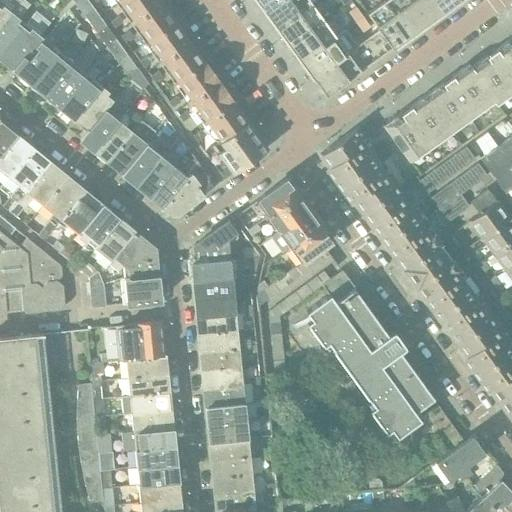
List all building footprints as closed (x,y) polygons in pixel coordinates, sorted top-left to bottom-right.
[(0,53),(23,26),(17,21),(19,18),(18,18),(33,0),(14,0),(13,2),(17,5),(11,12),(0,25),(0,53)] [(92,8),(86,0),(72,0),(85,17),(92,8)] [(132,22),(159,3),(157,0),(121,0),(118,3),(132,22)] [(254,0),(265,14),(283,0),(254,0)] [(277,30),(312,5),(307,0),(283,0),(265,14),(277,30)] [(426,25),(407,0),(386,0),(384,2),(409,37),(426,25)] [(442,13),(432,0),(407,0),(426,25),(442,13)] [(458,0),(457,0),(432,0),(442,13),(459,1),(458,0)] [(409,37),(384,2),(367,14),(392,49),(409,37)] [(174,23),(159,3),(132,22),(147,42),(174,23)] [(289,47),(324,22),(312,5),(277,30),(289,47)] [(0,25),(11,12),(3,6),(1,8),(0,7),(0,25)] [(103,23),(92,8),(85,17),(96,32),(103,23)] [(355,8),(348,13),(355,23),(362,18),(355,8)] [(11,69),(39,35),(50,22),(36,11),(23,26),(0,53),(0,59),(11,69)] [(325,97),(392,49),(367,14),(366,15),(378,31),(347,54),(348,55),(313,80),(325,97)] [(114,28),(122,23),(118,17),(111,23),(114,28)] [(362,18),(355,23),(362,33),(369,28),(362,18)] [(301,63),(336,38),(324,22),(289,47),(301,63)] [(114,38),(103,23),(96,32),(107,47),(114,38)] [(188,43),(174,23),(147,42),(161,62),(188,43)] [(84,31),(80,24),(73,32),(79,37),(84,31)] [(31,85),(56,53),(50,48),(52,46),(59,36),(52,30),(44,39),(39,35),(11,69),(17,74),(31,85)] [(133,38),(129,32),(121,38),(125,43),(133,38)] [(125,53),(114,38),(107,47),(118,62),(125,53)] [(313,80),(348,55),(347,54),(336,38),(301,63),(313,80)] [(511,91),(511,38),(471,68),(496,103),(511,91)] [(202,63),(188,43),(161,62),(176,82),(202,63)] [(45,96),(72,62),(64,56),(62,58),(56,53),(31,85),(45,96)] [(136,69),(125,53),(118,62),(130,78),(143,89),(148,85),(137,69),(136,69)] [(143,68),(151,63),(147,58),(140,63),(143,68)] [(190,102),(218,81),(204,61),(202,63),(176,82),(190,102)] [(59,108),(84,77),(77,71),(80,68),(72,62),(45,96),(59,108)] [(451,131),(492,102),(494,105),(496,103),(471,68),(468,65),(425,96),(451,131)] [(72,118),(99,84),(100,85),(106,78),(99,71),(93,79),(91,78),(89,80),(84,77),(59,108),(72,118)] [(154,83),(162,77),(158,72),(150,78),(154,83)] [(233,102),(218,81),(190,102),(205,122),(232,103),(233,102)] [(86,130),(110,101),(111,99),(106,94),(108,92),(100,85),(99,84),(72,118),(86,130)] [(451,131),(425,96),(383,127),(409,162),(423,151),(451,131)] [(172,108),(180,103),(176,98),(168,103),(172,108)] [(92,150),(124,112),(110,101),(86,130),(78,139),(92,150)] [(246,122),(232,103),(205,122),(219,142),(246,122)] [(160,112),(154,104),(151,107),(156,115),(160,112)] [(106,162),(130,133),(124,128),(135,114),(127,109),(124,112),(92,150),(106,162)] [(182,123),(190,117),(186,112),(178,117),(182,123)] [(224,180),(266,150),(246,122),(219,142),(213,146),(228,168),(220,175),(224,180)] [(0,153),(14,136),(0,124),(0,153)] [(120,173),(144,145),(155,132),(148,125),(137,139),(130,133),(106,162),(120,173)] [(377,134),(371,126),(365,129),(371,138),(377,134)] [(197,143),(205,137),(201,132),(193,137),(197,143)] [(394,190),(377,167),(352,132),(320,155),(328,168),(326,169),(351,203),(353,202),(361,213),(394,190)] [(511,135),(497,147),(511,167),(511,135)] [(0,172),(7,179),(31,150),(14,136),(0,153),(0,172)] [(188,150),(182,142),(175,151),(182,156),(188,150)] [(134,185),(158,156),(144,145),(120,173),(134,185)] [(511,187),(511,167),(497,147),(480,159),(504,193),(511,187)] [(474,160),(465,148),(460,152),(469,164),(474,160)] [(8,212),(47,163),(31,150),(7,179),(17,187),(2,207),(8,212)] [(469,164),(460,152),(454,156),(463,168),(469,164)] [(149,196),(172,168),(158,156),(134,185),(149,196)] [(463,168),(454,156),(448,160),(453,166),(457,173),(463,168)] [(195,171),(199,166),(194,159),(189,163),(184,169),(191,174),(195,171)] [(443,174),(453,166),(448,160),(438,167),(443,174)] [(41,207),(65,178),(47,163),(8,212),(15,218),(31,198),(41,207)] [(486,177),(477,164),(470,170),(479,182),(480,181),(486,177)] [(204,173),(199,166),(195,171),(196,173),(203,174),(204,173)] [(447,180),(457,173),(453,166),(443,174),(447,180)] [(433,181),(443,174),(438,167),(428,175),(433,181)] [(162,207),(186,179),(172,168),(149,196),(162,207)] [(409,178),(403,170),(396,175),(402,183),(404,182),(409,178)] [(479,182),(470,170),(462,175),(471,187),(479,182)] [(437,187),(447,180),(443,174),(433,181),(437,187)] [(433,181),(428,175),(418,182),(423,188),(433,181)] [(471,187),(462,175),(455,181),(464,193),(471,187)] [(203,195),(190,176),(186,179),(162,207),(171,215),(176,215),(203,195)] [(59,221),(82,192),(65,178),(41,207),(59,221)] [(415,187),(409,178),(404,182),(410,191),(415,187)] [(264,218),(298,192),(291,182),(291,183),(290,182),(289,180),(287,180),(281,184),(281,183),(262,197),(263,197),(254,203),(264,218)] [(437,187),(433,181),(423,188),(427,194),(437,187)] [(464,193),(455,181),(447,186),(456,198),(460,195),(464,193)] [(456,198),(447,186),(442,190),(450,203),(456,198)] [(428,236),(419,225),(394,190),(361,213),(413,285),(414,287),(451,260),(449,258),(440,245),(431,234),(428,236)] [(450,203),(442,190),(436,194),(445,207),(450,203)] [(494,200),(487,190),(470,202),(476,211),(465,219),(468,222),(496,202),(494,200)] [(75,235),(99,206),(82,192),(59,221),(75,235)] [(275,233),(310,208),(298,192),(264,218),(275,233)] [(445,207),(436,194),(430,199),(439,211),(445,207)] [(454,209),(465,201),(460,195),(456,198),(450,203),(454,209)] [(458,215),(469,207),(465,201),(454,209),(458,215)] [(492,254),(511,239),(511,225),(508,221),(509,220),(508,219),(506,216),(496,202),(468,222),(479,237),(480,239),(481,240),(482,239),(492,254)] [(443,217),(454,209),(450,203),(445,207),(439,211),(443,217)] [(92,249),(116,220),(110,215),(111,213),(101,205),(100,206),(99,206),(75,235),(92,249)] [(287,249),(321,224),(310,208),(275,233),(287,249)] [(448,223),(458,215),(454,209),(443,217),(448,223)] [(19,248),(7,238),(15,229),(0,217),(0,317),(2,317),(6,312),(22,310),(27,314),(38,313),(43,308),(49,312),(60,311),(64,306),(62,286),(57,282),(57,281),(61,276),(60,266),(26,239),(19,248)] [(109,262),(112,258),(132,233),(133,233),(134,231),(124,223),(122,225),(116,220),(92,249),(109,262)] [(48,233),(55,226),(49,221),(38,236),(42,240),(48,233)] [(251,237),(261,229),(256,224),(254,225),(246,231),(251,237)] [(287,249),(298,265),(301,263),(306,259),(312,255),(317,251),(323,247),(325,245),(330,241),(331,239),(331,237),(329,236),(330,235),(321,224),(287,249)] [(227,260),(225,243),(233,237),(224,225),(193,247),(195,262),(227,260)] [(451,237),(445,228),(439,232),(446,240),(451,237)] [(153,250),(133,233),(132,233),(112,258),(123,266),(126,266),(128,277),(155,273),(153,250)] [(504,270),(511,263),(511,239),(492,254),(504,270)] [(65,248),(56,241),(51,247),(60,254),(65,248)] [(478,253),(472,245),(466,249),(472,257),(478,253)] [(74,254),(66,247),(65,248),(60,254),(69,262),(74,254)] [(323,247),(317,251),(323,259),(329,255),(323,247)] [(317,251),(312,255),(318,263),(323,259),(317,251)] [(261,268),(275,258),(270,252),(264,257),(261,268)] [(312,255),(306,259),(312,267),(318,263),(312,255)] [(259,257),(247,258),(248,275),(254,274),(256,267),(256,266),(259,257)] [(306,259),(301,263),(306,271),(312,267),(306,259)] [(97,272),(84,260),(83,260),(77,268),(88,278),(97,272)] [(229,277),(227,260),(195,262),(190,263),(192,281),(229,277)] [(489,321),(458,277),(454,272),(457,270),(451,260),(414,287),(415,288),(456,344),(489,321)] [(489,269),(483,261),(478,265),(484,273),(489,269)] [(298,265),(295,267),(301,275),(306,271),(301,263),(298,265)] [(295,267),(289,271),(295,279),(301,275),(295,267)] [(289,271),(284,275),(290,283),(295,279),(289,271)] [(103,285),(97,272),(88,278),(89,288),(99,286),(103,285)] [(323,272),(318,276),(324,284),(329,280),(323,272)] [(158,301),(155,273),(128,277),(123,277),(126,305),(158,301)] [(252,283),(254,274),(241,276),(242,285),(252,283)] [(284,275),(278,279),(284,287),(290,283),(284,275)] [(318,276),(312,280),(318,288),(321,286),(324,284),(318,276)] [(500,284),(494,276),(489,280),(495,288),(500,284)] [(230,296),(229,277),(192,281),(194,299),(230,296)] [(278,279),(273,283),(279,291),(284,287),(278,279)] [(312,280),(307,284),(313,292),(318,288),(312,280)] [(488,288),(482,280),(477,284),(483,292),(488,288)] [(258,285),(256,295),(261,291),(267,287),(268,286),(263,281),(258,285)] [(268,286),(267,287),(273,295),(279,291),(273,283),(268,286)] [(307,284),(301,288),(307,296),(313,292),(307,284)] [(267,287),(261,291),(267,299),(273,295),(267,287)] [(301,288),(296,292),(301,300),(307,296),(301,288)] [(328,296),(305,313),(311,321),(305,325),(322,348),(328,344),(333,351),(331,353),(366,402),(368,401),(373,409),(368,413),(384,435),(390,431),(395,438),(419,421),(413,414),(433,400),(433,399),(399,353),(403,350),(404,349),(404,348),(404,347),(403,346),(402,345),(403,344),(403,343),(403,342),(402,342),(401,343),(397,337),(398,336),(398,335),(397,335),(396,335),(395,334),(394,334),(394,333),(393,333),(393,332),(392,333),(391,333),(387,336),(373,316),(362,301),(354,290),(334,304),(328,296)] [(256,295),(256,296),(257,307),(267,299),(261,291),(256,295)] [(296,292),(290,296),(296,304),(301,300),(296,292)] [(232,313),(230,296),(194,299),(196,317),(232,313)] [(290,296),(285,300),(290,308),(296,304),(290,296)] [(285,300),(279,304),(285,312),(290,308),(285,300)] [(505,310),(499,301),(493,305),(499,314),(505,310)] [(279,304),(274,308),(279,316),(285,312),(279,304)] [(274,308),(268,313),(269,321),(279,321),(279,317),(279,316),(274,308)] [(253,317),(252,310),(241,312),(242,318),(253,317)] [(511,318),(505,310),(499,314),(505,322),(511,318)] [(234,331),(232,313),(196,317),(197,335),(234,331)] [(163,355),(160,321),(134,324),(134,325),(114,327),(118,360),(163,355)] [(511,352),(489,321),(456,344),(465,357),(463,358),(487,392),(490,390),(498,403),(511,392),(511,352)] [(236,350),(234,331),(197,335),(199,353),(236,350)] [(52,511),(35,335),(0,338),(0,511),(52,511)] [(238,368),(236,350),(199,353),(201,371),(238,368)] [(165,374),(163,355),(118,360),(118,361),(126,360),(128,378),(165,374)] [(101,381),(99,363),(90,364),(90,375),(91,382),(101,381)] [(240,385),(238,368),(201,371),(203,388),(240,385)] [(167,392),(165,374),(128,378),(129,396),(167,392)] [(103,399),(101,381),(91,382),(93,400),(103,399)] [(253,402),(251,390),(260,388),(260,383),(248,384),(240,385),(203,388),(205,407),(241,403),(253,402)] [(91,384),(77,385),(76,406),(93,404),(91,384)] [(169,409),(167,392),(129,396),(131,413),(169,409)] [(511,392),(498,403),(511,421),(511,392)] [(243,420),(241,403),(205,407),(206,424),(243,420)] [(93,404),(76,406),(76,407),(76,428),(95,426),(93,404)] [(169,409),(131,413),(133,432),(171,428),(169,409)] [(245,439),(243,420),(206,424),(208,442),(245,439)] [(97,447),(96,435),(95,432),(95,426),(76,428),(76,429),(78,449),(97,447)] [(172,446),(171,428),(133,432),(135,450),(172,446)] [(108,452),(106,434),(96,435),(97,447),(97,453),(108,452)] [(465,466),(479,456),(485,451),(474,435),(471,437),(470,437),(463,442),(435,463),(447,481),(450,480),(461,471),(466,468),(465,466)] [(247,457),(245,439),(208,442),(210,460),(247,457)] [(174,464),(172,446),(135,450),(137,467),(174,464)] [(99,469),(97,453),(97,447),(78,449),(78,451),(81,471),(99,469)] [(110,470),(108,452),(97,453),(99,469),(99,471),(110,470)] [(249,474),(247,457),(210,460),(212,478),(249,474)] [(176,482),(174,464),(137,467),(139,485),(176,482)] [(511,511),(511,493),(499,480),(502,474),(496,465),(473,486),(480,494),(479,495),(495,511),(511,511)] [(101,490),(101,489),(99,471),(99,469),(81,471),(82,473),(86,492),(101,490)] [(112,488),(110,470),(99,471),(101,489),(112,488)] [(454,485),(466,477),(461,471),(450,480),(454,485)] [(251,493),(249,474),(212,478),(214,497),(251,493)] [(353,492),(352,475),(332,477),(332,493),(353,492)] [(178,499),(176,482),(139,485),(140,503),(178,499)] [(443,495),(438,485),(419,487),(422,494),(429,493),(430,497),(443,495)] [(113,506),(112,488),(101,489),(101,490),(103,507),(113,506)] [(383,504),(382,492),(372,493),(373,505),(383,504)] [(253,511),(251,493),(214,497),(215,511),(242,511),(245,511),(253,511)] [(350,511),(349,495),(341,496),(342,511),(350,511)] [(495,511),(479,495),(464,509),(465,511),(495,511)] [(465,511),(464,509),(458,496),(445,503),(448,509),(448,511),(465,511)] [(179,511),(178,499),(140,503),(141,511),(135,511),(179,511)] [(281,511),(281,502),(277,503),(276,511),(245,511),(242,511),(281,511)]
